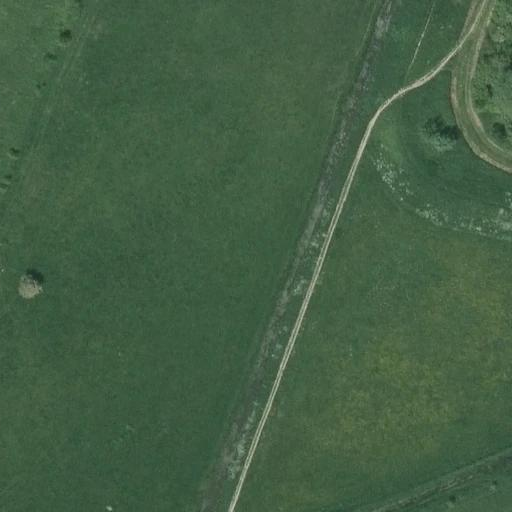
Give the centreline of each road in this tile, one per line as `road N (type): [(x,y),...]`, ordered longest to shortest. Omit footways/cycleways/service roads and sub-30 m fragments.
road 1 (track): [(227,511),(367,137),(401,91)]
road 2 (track): [(511,163),(483,150),(464,125),(466,52)]
